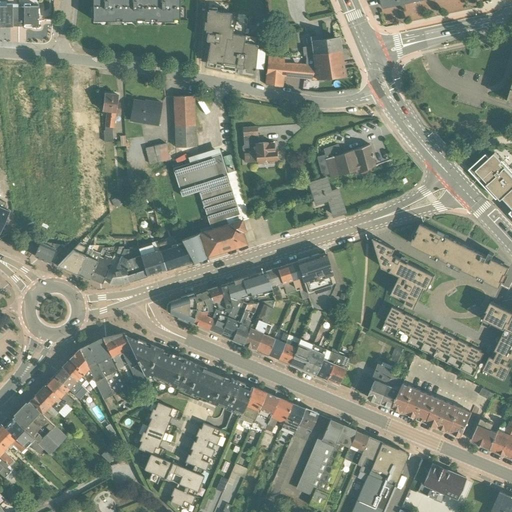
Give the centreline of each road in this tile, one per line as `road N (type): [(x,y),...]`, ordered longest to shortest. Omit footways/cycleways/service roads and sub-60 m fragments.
road 1 (residential): [(511,477),(181,338)]
road 2 (residential): [(59,59),(325,104),(384,89)]
road 3 (secondary): [(148,291),(388,216)]
road 4 (secondary): [(511,19),(369,54)]
